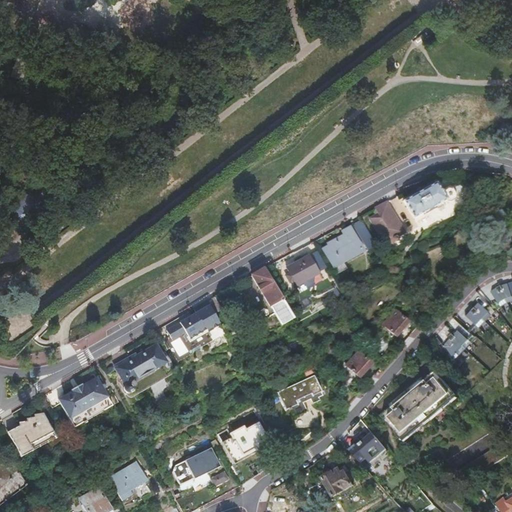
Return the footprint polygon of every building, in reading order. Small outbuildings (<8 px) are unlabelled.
[(461,175),(453,175),(454,187),(461,187),(461,175)] [(439,182),(421,192),(417,194),(403,202),(413,219),(449,199),(444,192),(439,182)] [(24,197),(40,203),(43,195),(27,190),(24,197)] [(34,218),(40,203),(24,197),(18,212),(34,218)] [(374,209),(374,210),(391,240),(393,240),(394,242),(398,239),(397,237),(403,234),(386,203),(374,209)] [(363,219),(341,231),(343,234),(327,243),(329,246),(323,249),(334,269),(375,247),(371,239),(373,238),(363,219)] [(288,284),(292,282),(295,287),(318,275),(308,257),(286,269),(288,274),(284,277),(288,284)] [(263,269),(250,276),(268,309),(269,308),(271,311),(266,314),(268,319),(273,316),(279,327),(292,320),(264,270),(263,269)] [(511,280),(499,285),(490,291),(501,307),(507,302),(511,300),(511,280)] [(213,314),(206,302),(193,309),(195,314),(166,331),(171,341),(184,333),(188,341),(205,332),(207,334),(219,327),(213,314)] [(478,303),(466,315),(480,327),(491,315),(478,303)] [(395,312),(383,326),(395,337),(408,323),(395,312)] [(457,329),(440,346),(453,359),(470,342),(457,329)] [(207,334),(205,332),(188,341),(184,333),(171,341),(177,351),(184,362),(194,356),(192,354),(201,348),(203,351),(213,345),(207,334)] [(129,386),(128,385),(127,385),(162,365),(162,366),(162,367),(162,368),(162,369),(163,369),(163,370),(164,370),(164,371),(165,371),(166,371),(167,371),(168,370),(169,370),(169,369),(169,368),(169,367),(169,366),(168,365),(168,364),(167,364),(166,363),(165,364),(164,364),(154,347),(127,362),(125,360),(113,368),(123,386),(122,386),(122,387),(121,388),(121,389),(121,390),(121,391),(121,392),(122,393),(122,394),(123,394),(124,395),(125,395),(127,395),(128,394),(129,394),(130,393),(131,392),(131,391),(131,390),(131,389),(130,388),(130,387),(129,386)] [(344,365),(358,378),(371,364),(365,359),(368,356),(364,352),(361,355),(357,351),(344,365)] [(402,441),(457,395),(436,371),(425,380),(424,378),(390,406),(392,408),(382,417),(402,441)] [(313,376),(276,392),(283,410),(287,409),(288,411),(289,411),(293,419),(306,413),(301,403),(309,400),(309,399),(320,394),(313,376)] [(81,386),(70,392),(71,393),(57,401),(73,429),(111,408),(95,380),(81,387),(81,386)] [(342,385),(334,395),(343,411),(356,397),(342,385)] [(322,397),(320,394),(309,399),(309,400),(311,406),(319,403),(317,399),(322,397)] [(17,453),(52,434),(42,415),(33,416),(33,419),(25,420),(26,423),(18,424),(18,427),(7,434),(8,436),(17,453)] [(493,431),(485,419),(441,447),(440,447),(448,459),(493,431)] [(232,438),(223,443),(233,462),(254,451),(256,455),(269,447),(257,425),(246,431),(244,428),(231,435),(232,438)] [(54,438),(52,434),(17,453),(19,457),(54,438)] [(363,460),(382,444),(373,434),(367,440),(365,437),(358,442),(360,445),(354,450),(363,460)] [(508,455),(501,443),(456,472),(463,483),(508,455)] [(220,467),(211,449),(185,461),(193,479),(204,473),(205,475),(220,467)] [(254,451),(233,462),(235,466),(256,455),(254,451)] [(135,464),(109,479),(118,495),(144,480),(135,464)] [(249,466),(234,474),(240,486),(255,478),(249,466)] [(322,479),(333,498),(353,486),(343,468),(340,470),(339,469),(322,479)] [(370,473),(377,480),(381,477),(374,469),(370,473)] [(222,479),(229,492),(240,486),(234,474),(233,473),(222,479)] [(177,501),(182,511),(192,511),(229,492),(222,479),(177,501)] [(81,486),(58,499),(62,506),(84,493),(81,486)] [(86,511),(104,511),(109,509),(99,489),(80,500),(86,511)] [(511,511),(511,500),(507,503),(504,499),(495,505),(500,511),(511,511)] [(155,511),(154,511),(177,511),(173,503),(155,511)]
